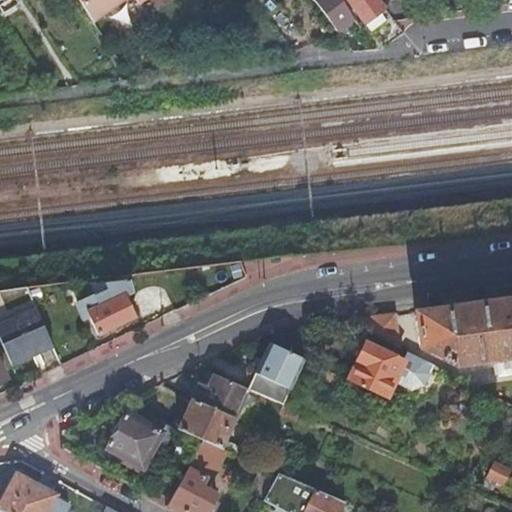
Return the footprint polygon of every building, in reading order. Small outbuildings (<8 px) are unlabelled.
[(76,0),(93,24),(127,0),(134,0),(139,7),(147,0),(76,0)] [(352,19),(337,0),(311,0),(335,32),(352,19)] [(384,9),(377,0),(344,0),(362,25),(384,9)] [(30,59),(45,83),(56,75),(41,51),(30,59)] [(156,280),(142,288),(153,309),(167,303),(156,280)] [(88,317),(97,337),(135,318),(124,298),(132,294),(128,283),(89,288),(92,293),(77,300),(76,301),(75,302),(75,303),(75,305),(75,306),(75,307),(81,320),(88,317)] [(511,298),(414,313),(419,349),(422,348),(453,364),(453,366),(511,357),(511,298)] [(35,312),(0,327),(0,341),(12,367),(23,363),(22,361),(29,358),(27,354),(31,352),(33,356),(51,349),(35,312)] [(398,348),(393,316),(347,322),(398,348)] [(272,336),(262,340),(269,344),(269,345),(295,358),(301,336),(272,336)] [(433,366),(407,353),(402,362),(365,344),(347,382),(387,400),(394,384),(411,392),(423,387),(433,366)] [(295,358),(269,345),(255,375),(256,376),(249,391),(283,407),(284,407),(304,361),(295,358)] [(344,388),(347,382),(321,370),(318,376),(344,388)] [(248,391),(216,377),(210,390),(199,385),(192,401),(235,420),(248,391)] [(497,399),(511,406),(511,390),(503,386),(497,399)] [(235,420),(192,401),(179,431),(203,442),(226,452),(242,459),(245,450),(225,442),(233,425),(238,428),(241,422),(235,420)] [(306,425),(310,418),(284,407),(283,407),(280,414),(306,425)] [(107,448),(123,457),(125,458),(128,453),(144,462),(148,454),(154,457),(159,449),(153,445),(159,434),(126,415),(107,448)] [(176,430),(165,425),(160,434),(159,434),(153,445),(159,449),(164,451),(176,430)] [(203,442),(168,507),(177,511),(206,511),(216,496),(205,490),(226,452),(203,442)] [(292,472),(299,454),(301,449),(290,444),(279,467),(292,472)] [(125,458),(123,457),(120,463),(137,474),(144,462),(128,453),(125,458)] [(494,464),(488,478),(502,485),(509,470),(494,464)] [(278,474),(262,467),(249,491),(264,499),(278,474)] [(21,486),(23,481),(14,476),(11,482),(21,486)] [(0,502),(0,511),(1,511),(65,511),(68,507),(54,499),(54,498),(23,481),(21,486),(11,482),(0,502)] [(340,511),(346,503),(305,486),(291,511),(340,511)]
